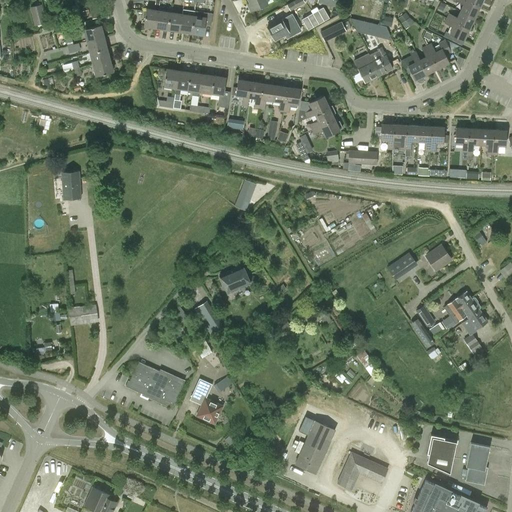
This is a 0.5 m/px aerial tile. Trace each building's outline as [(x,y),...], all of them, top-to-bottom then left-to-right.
[(245,0),(247,4),(248,3),(251,11),(268,4),(266,0),(245,0)] [(290,11),(305,3),(303,0),(295,0),(287,5),(290,11)] [(475,18),(480,7),(465,0),(455,0),(455,1),(464,5),(461,11),(475,18)] [(35,25),(46,22),(41,4),(30,7),(35,25)] [(156,28),(168,30),(170,13),(171,7),(159,5),(158,11),(156,28)] [(144,26),(156,28),(158,11),(146,9),(144,26)] [(180,31),(192,33),(195,11),(183,9),(182,15),(180,31)] [(204,35),(205,24),(211,25),(213,13),(195,11),(192,33),(204,35)] [(475,18),(461,11),(458,18),(450,14),(447,19),(470,29),(475,18)] [(168,30),(180,31),(182,15),(170,13),(168,30)] [(58,28),(65,27),(62,14),(54,16),(58,28)] [(382,15),(382,24),(393,25),(393,16),(382,15)] [(356,30),(391,38),(386,26),(350,18),(356,30)] [(295,22),(286,27),(282,19),(268,27),(276,41),(290,33),(289,32),(298,27),(295,22)] [(470,29),(447,19),(445,24),(453,28),(450,34),(446,32),(444,36),(455,41),(457,37),(465,41),(470,29)] [(331,27),(336,36),(346,31),(342,22),(331,27)] [(87,41),(104,37),(101,25),(84,29),(87,41)] [(104,37),(87,41),(90,53),(107,48),(104,37)] [(427,46),(438,69),(449,63),(445,55),(452,52),(445,39),(438,43),(441,49),(436,52),(432,44),(427,46)] [(365,46),(357,50),(360,56),(367,52),(365,46)] [(427,74),(438,69),(427,46),(423,49),(427,57),(420,60),(427,74)] [(382,47),(377,49),(378,51),(370,56),(373,62),(379,75),(393,69),(386,55),(382,47)] [(107,48),(90,53),(93,64),(110,60),(107,48)] [(427,74),(420,60),(416,52),(411,55),(415,63),(408,66),(416,80),(417,83),(424,79),(423,77),(427,74)] [(373,62),(370,56),(369,54),(354,61),(365,83),(379,75),(373,62)] [(110,60),(93,64),(96,76),(113,72),(110,60)] [(176,88),(178,71),(166,69),(164,86),(176,88)] [(180,89),(188,90),(190,73),(178,71),(176,88),(175,94),(180,94),(180,89)] [(200,92),(202,75),(190,73),(188,90),(193,90),(192,95),(198,96),(199,91),(200,92)] [(200,92),(212,93),(214,76),(202,75),(200,92)] [(224,91),(226,78),(214,76),(212,93),(220,95),(218,107),(228,108),(230,92),(224,91)] [(248,107),(251,82),(239,80),(236,96),(243,97),(242,106),(248,107)] [(254,107),(260,108),(263,84),(251,82),(248,107),(249,101),(249,97),(256,98),(254,107)] [(274,101),(276,85),(263,84),(260,108),(265,109),(266,100),(274,101)] [(279,111),(284,112),(288,87),(276,85),(274,101),(281,102),(279,111)] [(298,105),(300,89),(288,87),(284,112),(290,113),(291,104),(298,105)] [(307,118),(315,114),(329,108),(323,96),(309,103),(313,110),(306,113),(305,110),(299,109),(297,122),(306,118),(307,118)] [(173,108),(174,99),(174,98),(167,97),(166,101),(157,100),(159,106),(173,108)] [(181,100),(174,99),(173,108),(180,109),(181,100)] [(334,119),(332,115),(335,113),(332,107),(329,108),(315,114),(318,121),(310,125),(312,130),(334,119)] [(268,138),(276,139),(278,120),(269,119),(268,138)] [(339,122),(336,123),(334,119),(312,130),(314,134),(322,130),(325,137),(339,130),(342,128),(339,122)] [(393,150),(395,124),(382,124),(381,140),(389,140),(388,149),(393,150)] [(405,150),(406,150),(407,125),(395,124),(393,150),(400,150),(405,150)] [(412,141),(419,142),(419,126),(407,125),(406,150),(406,156),(411,156),(412,141)] [(431,151),(432,126),(419,126),(419,142),(426,142),(425,151),(431,151)] [(445,127),(432,126),(431,151),(436,152),(436,143),(444,143),(444,142),(444,135),(445,127)] [(463,159),(468,159),(469,128),(457,128),(456,144),(463,144),(463,159)] [(481,145),(482,129),(469,128),(468,159),(473,159),(474,145),(481,145)] [(488,154),(493,155),(494,129),(482,129),(481,145),(488,145),(488,154)] [(506,146),(507,130),(494,129),(493,155),(498,155),(499,146),(506,146)] [(277,141),(287,142),(288,132),(278,130),(277,141)] [(303,160),(310,158),(308,153),(311,151),(307,139),(297,143),(303,160)] [(326,151),(327,162),(338,161),(337,150),(326,151)] [(356,163),(356,150),(349,150),(348,163),(356,163)] [(377,164),(377,151),(368,151),(367,164),(377,164)] [(419,167),(418,175),(429,175),(429,167),(419,167)] [(63,199),(81,197),(79,171),(61,173),(63,199)] [(256,184),(244,179),(242,185),(253,190),(256,184)] [(435,271),(451,259),(441,245),(425,256),(435,271)] [(387,266),(396,279),(418,263),(409,251),(387,266)] [(500,270),(507,277),(511,272),(511,262),(510,261),(500,270)] [(227,294),(251,283),(243,265),(219,275),(227,294)] [(444,307),(450,315),(441,321),(446,329),(455,323),(466,315),(460,307),(471,299),(466,291),(444,307)] [(84,305),(82,292),(72,293),(74,306),(84,305)] [(466,315),(455,323),(466,316),(468,319),(480,310),(479,310),(480,309),(480,306),(478,303),(478,301),(476,297),(474,297),(472,299),(471,299),(460,307),(466,315)] [(427,327),(435,321),(424,305),(416,310),(427,327)] [(476,329),(488,321),(480,310),(468,319),(470,322),(464,326),(470,335),(471,335),(472,334),(477,331),(476,329)] [(216,319),(211,311),(201,318),(206,326),(216,319)] [(435,342),(418,317),(410,323),(427,348),(435,342)] [(207,340),(196,345),(202,356),(212,351),(207,340)] [(51,341),(38,343),(40,350),(53,348),(51,341)] [(483,349),(477,341),(469,346),(475,355),(483,349)] [(358,355),(364,361),(370,356),(364,349),(358,355)] [(173,408),(183,385),(159,374),(160,372),(138,362),(128,386),(148,395),(147,397),(151,398),(151,400),(154,400),(156,401),(157,403),(159,402),(173,408)] [(233,383),(228,376),(213,385),(218,393),(229,386),(233,383)] [(202,405),(198,415),(214,423),(222,406),(206,399),(212,384),(200,378),(190,400),(202,405)] [(294,466),(315,475),(331,439),(310,430),(294,466)] [(430,453),(428,462),(450,472),(456,441),(444,439),(444,437),(431,434),(427,452),(430,453)] [(470,442),(467,456),(465,466),(468,467),(465,481),(484,485),(488,467),(485,467),(489,446),(470,442)] [(351,452),(349,456),(337,483),(351,489),(359,473),(380,482),(387,467),(351,452)] [(434,484),(425,480),(418,498),(415,497),(414,501),(416,502),(411,511),(484,511),(486,508),(478,504),(479,502),(460,493),(460,495),(452,492),(453,490),(435,482),(434,484)] [(96,511),(112,511),(117,503),(109,500),(111,496),(93,488),(84,506),(97,511),(96,511)]
